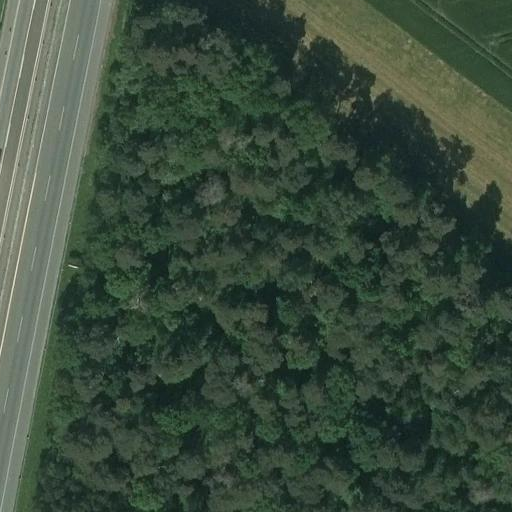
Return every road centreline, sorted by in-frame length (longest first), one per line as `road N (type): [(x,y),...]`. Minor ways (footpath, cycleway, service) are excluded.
road 1 (motorway): [(0,447),(83,0)]
road 2 (motorway): [(38,0),(0,197)]
